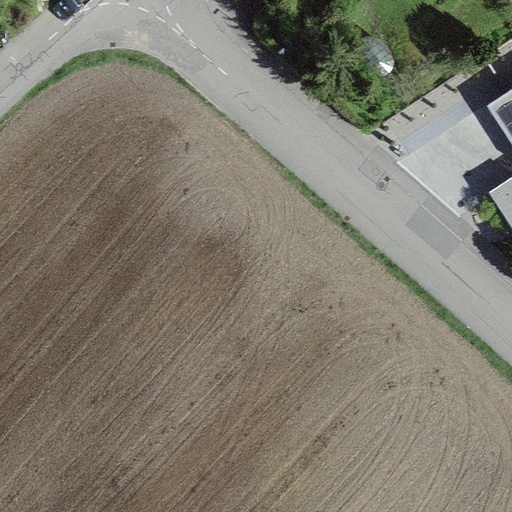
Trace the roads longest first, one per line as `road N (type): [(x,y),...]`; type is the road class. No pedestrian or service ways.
road 1 (residential): [(147,0),(511,327)]
road 2 (residential): [(97,0),(0,79)]
